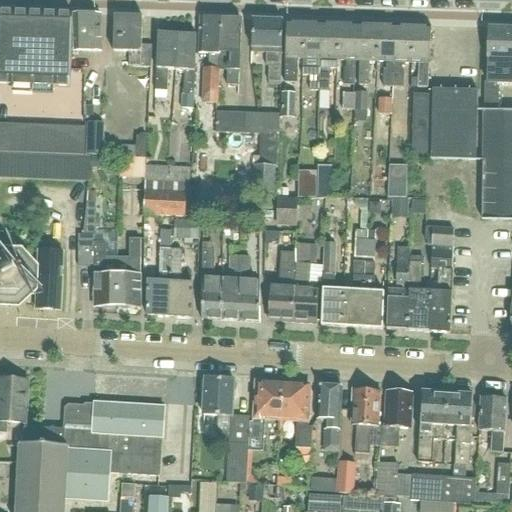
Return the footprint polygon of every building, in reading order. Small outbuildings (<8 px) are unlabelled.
[(70,52),(71,52),(72,31),(73,31),(73,16),(0,13),(0,87),(69,89),(70,52)] [(99,53),(101,16),(73,16),(73,31),(72,31),(71,52),(99,53)] [(142,47),(143,18),(115,17),(113,53),(129,54),(130,68),(151,69),(152,47),(142,47)] [(220,52),(221,20),(201,20),(200,41),(200,54),(209,54),(209,70),(203,70),(202,107),(216,107),(218,52),(220,52)] [(241,41),(242,21),(221,20),(220,52),(230,53),(230,63),(229,68),(229,85),(239,86),(241,41)] [(282,54),(283,23),(253,22),(252,42),(251,53),(266,54),(266,67),(268,67),(268,83),(282,83),(282,54)] [(302,60),(303,23),(286,23),(286,44),(284,83),(297,84),(298,59),(302,60)] [(318,93),(320,24),(303,23),(302,60),(313,60),(313,65),(311,65),(310,68),(308,68),(307,93),(318,93)] [(337,61),(338,24),(320,24),(318,93),(327,94),(328,86),(329,69),(337,69),(337,61)] [(357,25),(338,24),(337,61),(348,61),(348,66),(346,66),(345,69),(344,69),(343,86),(355,86),(357,46),(357,25)] [(375,62),(376,26),(361,25),(360,46),(359,86),(367,86),(368,71),(366,70),(366,67),(364,66),(364,62),(375,62)] [(391,87),(393,26),(376,26),(375,62),(387,63),(387,67),(386,67),(385,71),(382,71),(382,86),(391,87)] [(410,64),(411,27),(393,26),(391,87),(401,87),(402,73),(400,72),(401,69),(398,68),(398,64),(410,64)] [(431,48),(431,28),(411,27),(410,64),(422,65),(422,68),(420,69),(420,72),(418,72),(417,87),(429,88),(431,48)] [(511,30),(488,30),(486,88),(511,88),(511,30)] [(176,72),(177,35),(158,34),(155,92),(167,93),(168,71),(176,72)] [(194,110),(197,36),(177,35),(176,72),(185,72),(183,96),(183,110),(194,110)] [(419,95),(417,159),(481,162),(484,93),(439,91),(439,96),(419,95)] [(282,94),(281,119),(295,120),(295,95),(282,94)] [(343,110),(353,110),(353,94),(343,94),(343,110)] [(368,94),(353,94),(353,110),(355,110),(355,113),(368,113),(368,94)] [(390,101),(379,101),(378,116),(389,117),(390,101)] [(215,134),(239,135),(240,114),(216,113),(215,134)] [(511,113),(490,113),(487,158),(486,221),(511,222),(511,113)] [(279,115),(240,114),(239,135),(279,136),(279,115)] [(0,154),(5,155),(16,156),(27,156),(38,156),(49,157),(59,157),(70,158),(80,158),(84,158),(85,129),(0,125),(0,154)] [(5,155),(5,180),(15,180),(16,156),(5,155)] [(16,156),(15,180),(26,181),(27,156),(16,156)] [(27,156),(26,181),(37,181),(38,156),(27,156)] [(48,182),(49,157),(38,156),(37,181),(48,182)] [(58,182),(59,157),(49,157),(48,182),(58,182)] [(69,182),(70,158),(59,157),(58,182),(69,182)] [(79,183),(80,158),(70,158),(69,182),(79,183)] [(80,158),(79,183),(90,183),(91,158),(84,158),(80,158)] [(168,168),(166,168),(165,193),(187,194),(189,194),(190,168),(174,168),(175,162),(168,161),(168,168)] [(255,195),(255,210),(276,210),(276,166),(252,166),(252,195),(255,195)] [(145,192),(165,193),(166,168),(146,167),(145,192)] [(298,198),(311,199),(311,191),(308,191),(309,180),(312,180),(313,168),(299,167),(298,198)] [(311,191),(311,199),(332,199),(333,170),(317,169),(316,191),(311,191)] [(277,191),(277,202),(287,202),(287,201),(287,191),(277,191)] [(187,194),(165,193),(145,192),(144,218),(186,220),(187,194)] [(106,260),(106,244),(106,227),(96,227),(96,193),(88,193),(83,236),(78,236),(78,261),(95,261),(95,309),(105,309),(107,311),(114,311),(116,309),(118,309),(118,260),(106,260)] [(287,202),(277,202),(277,228),(298,228),(298,201),(287,201),(287,202)] [(174,221),(174,240),(198,240),(199,222),(174,221)] [(428,247),(433,247),(455,248),(457,231),(430,230),(428,247)] [(354,258),(367,259),(368,241),(367,241),(365,241),(366,232),(356,231),(354,258)] [(368,232),(367,241),(368,241),(367,259),(375,259),(376,233),(368,232)] [(141,309),(140,256),(140,241),(130,241),(130,260),(118,260),(118,309),(120,309),(122,312),(128,312),(131,309),(141,309)] [(202,321),(221,322),(221,283),(213,282),(214,245),(204,244),(204,254),(202,321)] [(322,328),(342,330),(344,292),(334,292),(337,246),(326,245),(323,314),(322,328)] [(297,255),(293,325),(317,326),(319,290),(310,290),(311,266),(316,267),(317,247),(296,246),(295,254),(297,255)] [(431,295),(428,334),(451,335),(455,264),(454,264),(455,248),(433,247),(432,272),(439,272),(438,295),(431,295)] [(39,252),(38,277),(37,289),(36,311),(60,313),(63,253),(39,252)] [(147,318),(170,319),(173,253),(160,252),(158,285),(149,284),(148,304),(147,318)] [(182,253),(173,253),(170,319),(193,321),(194,307),(195,286),(181,285),(182,253)] [(270,324),(293,325),(297,255),(295,254),(281,254),(279,288),(272,288),(270,324)] [(221,322),(240,323),(241,258),(230,257),(229,283),(221,283),(221,322)] [(250,258),(241,258),(240,323),(262,325),(262,284),(249,284),(250,258)] [(408,333),(428,334),(431,295),(420,294),(422,259),(410,258),(410,267),(411,268),(410,289),(408,289),(407,293),(410,293),(408,333)] [(29,288),(37,289),(38,277),(30,277),(31,276),(30,273),(28,273),(20,263),(20,262),(17,260),(16,262),(4,261),(3,260),(0,260),(0,302),(0,303),(2,302),(14,303),(15,304),(18,303),(18,301),(27,293),(29,293),(30,290),(29,289),(29,288)] [(342,330),(362,331),(366,266),(355,265),(353,293),(344,292),(342,330)] [(376,266),(366,266),(362,331),(384,332),(385,316),(385,296),(375,295),(376,266)] [(396,288),(408,289),(410,289),(411,268),(410,267),(397,267),(396,288)] [(387,332),(408,333),(410,293),(407,293),(389,292),(387,332)] [(25,425),(28,383),(0,381),(0,434),(7,435),(8,424),(25,425)] [(232,418),(234,382),(206,381),(204,417),(218,418),(217,435),(225,435),(225,441),(230,441),(228,484),(247,485),(248,454),(250,426),(250,420),(232,418)] [(283,386),(256,384),(254,427),(250,426),(248,454),(262,455),(264,420),(281,421),(283,386)] [(310,387),(283,386),(281,421),(296,423),(294,450),(310,451),(312,429),(308,429),(310,399),(310,387)] [(343,389),(319,388),(318,399),(317,422),(329,423),(329,433),(324,433),(322,448),(339,449),(342,402),(343,394),(343,389)] [(377,393),(376,391),(359,390),(357,392),(353,391),(352,402),(351,427),(359,427),(357,454),(369,455),(371,428),(378,428),(380,404),(381,393),(377,393)] [(407,393),(401,392),(398,395),(386,394),(385,404),(383,428),(380,427),(379,448),(399,449),(400,429),(411,430),(413,395),(410,395),(407,393)] [(447,395),(422,394),(420,435),(418,435),(417,463),(431,464),(433,442),(445,443),(447,395)] [(472,410),(472,396),(447,395),(445,443),(454,443),(453,466),(468,467),(472,410)] [(493,398),(486,398),(484,400),(480,399),(480,410),(478,434),(490,435),(489,453),(502,455),(506,411),(506,401),(495,400),(493,398)] [(16,511),(64,511),(65,500),(108,502),(109,475),(160,478),(162,438),(164,409),(94,405),(94,408),(65,407),(64,431),(24,429),(24,446),(20,446),(16,511)] [(353,463),(340,462),(337,493),(351,494),(353,463)] [(412,499),(413,476),(397,475),(398,465),(378,464),(377,498),(410,499),(412,499)] [(498,465),(496,495),(508,496),(510,465),(498,465)] [(442,478),(413,476),(412,499),(410,499),(410,501),(440,503),(442,478)] [(475,480),(442,478),(440,503),(474,505),(475,480)] [(335,494),(336,484),(317,483),(316,493),(335,494)] [(320,511),(321,496),(308,496),(306,511),(320,511)] [(120,511),(134,511),(135,501),(121,500),(120,511)] [(167,511),(169,500),(150,500),(149,511),(167,511)]
